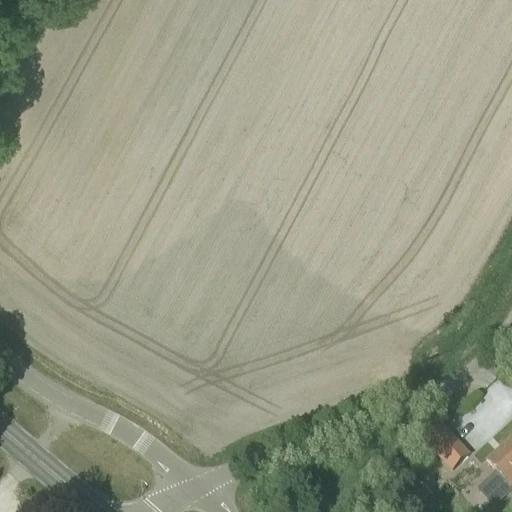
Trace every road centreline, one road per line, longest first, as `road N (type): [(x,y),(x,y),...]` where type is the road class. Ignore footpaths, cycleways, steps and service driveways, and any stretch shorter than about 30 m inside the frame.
road 1 (unclassified): [(193,489),(427,400),(467,377),(511,326)]
road 2 (unclassified): [(193,489),(148,446),(55,399),(0,356)]
road 3 (primary): [(97,511),(0,428)]
